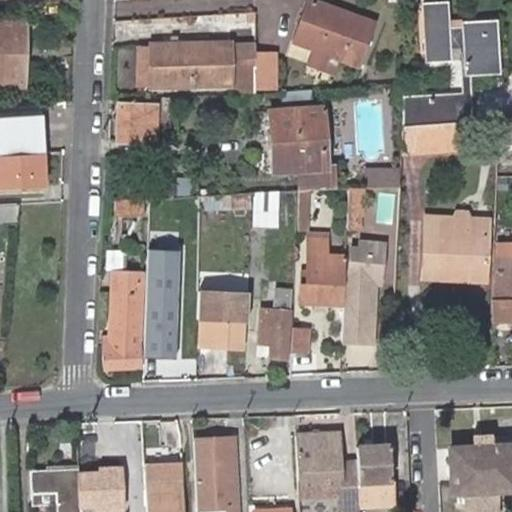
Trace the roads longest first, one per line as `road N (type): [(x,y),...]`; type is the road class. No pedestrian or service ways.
road 1 (residential): [(73,402),(511,380)]
road 2 (residential): [(90,0),(73,402)]
